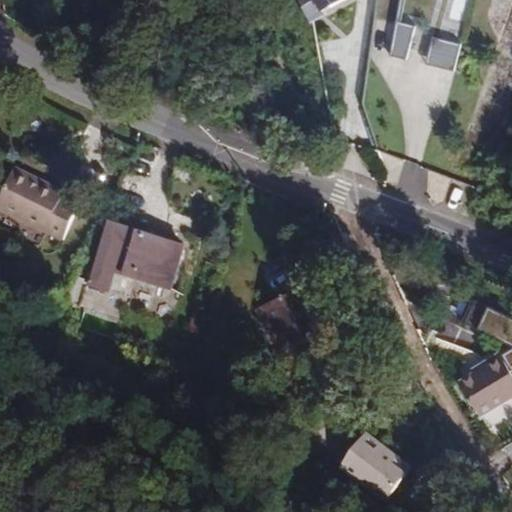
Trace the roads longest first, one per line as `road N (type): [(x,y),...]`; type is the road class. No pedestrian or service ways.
road 1 (tertiary): [(0,52),(341,193)]
road 2 (residential): [(341,193),(448,390),(511,484)]
road 3 (tertiary): [(212,511),(0,397)]
road 4 (track): [(254,0),(287,56),(341,193)]
road 5 (tertiary): [(341,193),(511,257)]
